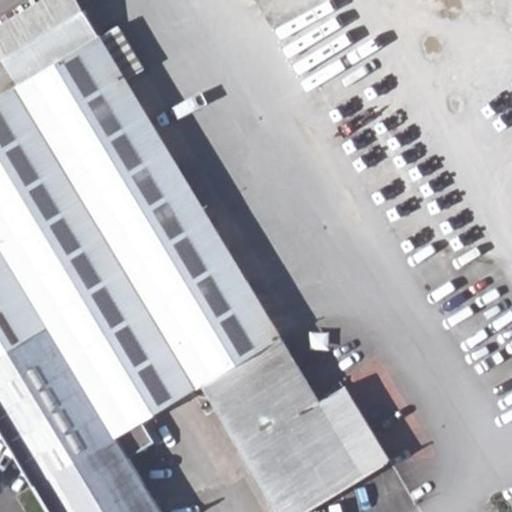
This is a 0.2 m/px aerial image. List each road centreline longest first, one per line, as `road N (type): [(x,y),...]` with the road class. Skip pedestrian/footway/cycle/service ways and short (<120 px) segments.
road 1 (unknown): [(468,439),(431,350),(176,0)]
road 2 (unknown): [(387,0),(463,40),(511,84)]
